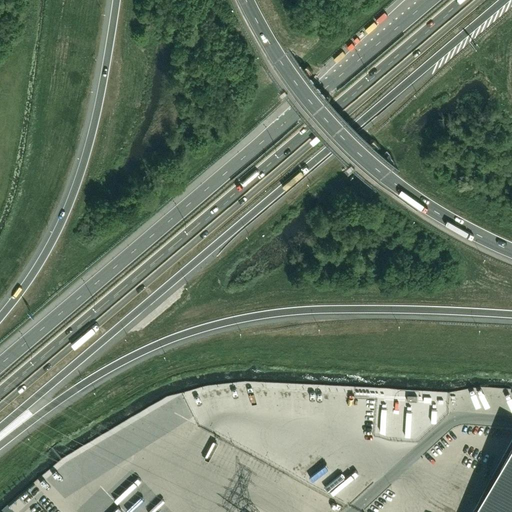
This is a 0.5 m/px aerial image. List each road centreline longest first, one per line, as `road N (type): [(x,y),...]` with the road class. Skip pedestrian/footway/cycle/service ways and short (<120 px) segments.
road 1 (motorway): [(0,431),(505,0)]
road 2 (motorway): [(0,396),(466,0)]
road 3 (motorway): [(431,0),(0,365)]
road 4 (motorway): [(0,446),(126,359),(216,323),(347,309),(511,315)]
road 5 (motorway): [(242,0),(349,146),(444,218),(511,251)]
road 6 (motorway): [(116,0),(81,171),(41,261),(0,318)]
